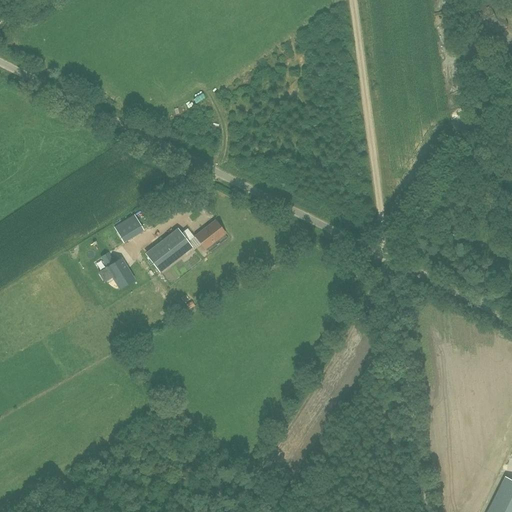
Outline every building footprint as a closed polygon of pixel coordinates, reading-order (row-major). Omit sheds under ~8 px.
[(478,38),(507,24),(495,0),(477,0),(462,7),(478,38)] [(134,216),(114,227),(123,241),(142,229),(134,216)] [(224,235),(214,222),(196,236),(206,248),(224,235)] [(178,230),(146,255),(159,271),(190,246),(178,230)] [(121,288),(122,287),(133,280),(121,259),(103,270),(109,280),(113,277),(119,288),(120,288),(121,288)] [(234,283),(248,275),(244,268),(230,276),(234,283)] [(154,283),(158,280),(151,270),(147,273),(154,283)] [(208,290),(223,284),(219,274),(194,286),(196,291),(207,287),(208,290)] [(64,296),(74,291),(66,277),(57,282),(64,296)] [(488,511),(511,511),(511,480),(506,477),(488,511)]
